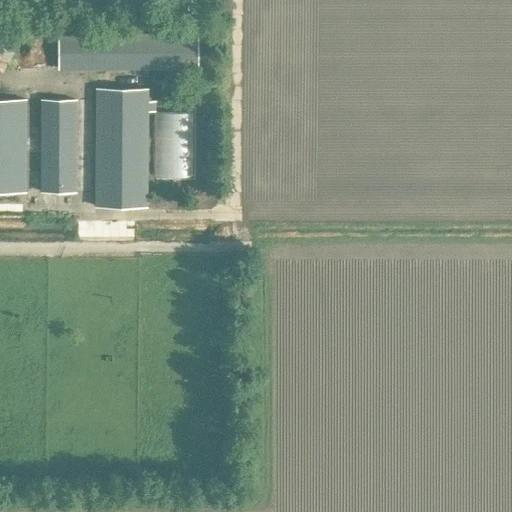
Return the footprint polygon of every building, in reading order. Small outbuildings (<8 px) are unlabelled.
[(197,69),(197,28),(58,28),(58,69),(197,69)] [(0,71),(2,70),(5,68),(7,66),(9,63),(11,59),(12,56),(12,52),(12,49),(11,45),(9,42),(7,39),(5,36),(2,34),(0,33),(0,71)] [(147,206),(147,88),(96,88),(95,206),(147,206)] [(0,191),(25,191),(25,99),(0,99),(0,191)] [(75,191),(75,100),(41,99),(41,191),(75,191)] [(193,169),(196,106),(168,104),(165,167),(193,169)]
